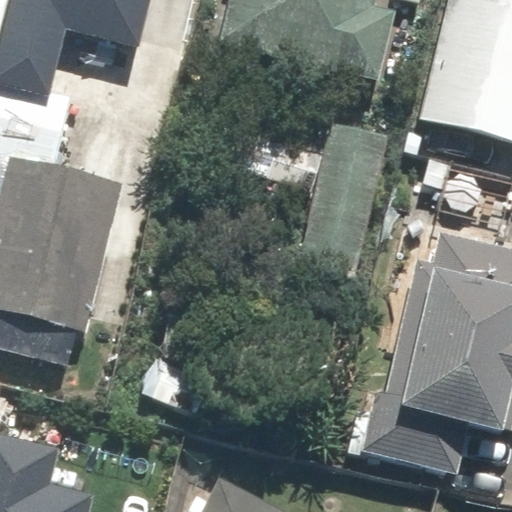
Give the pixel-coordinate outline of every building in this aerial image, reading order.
[(10,0),(0,45),(0,100),(42,110),(57,45),(128,61),(141,0),(10,0)] [(224,0),(214,55),(384,88),(397,23),(366,17),(369,0),(224,0)] [(511,0),(441,0),(411,134),(511,156),(511,0)] [(253,120),(200,112),(192,169),(244,177),(253,120)] [(357,302),(381,141),(274,124),(263,192),(308,199),(293,292),(357,302)] [(114,197),(0,172),(0,317),(84,336),(114,197)] [(427,274),(407,269),(356,461),(456,487),(463,462),(500,472),(511,428),(511,260),(436,241),(427,274)] [(218,363),(148,352),(140,402),(210,413),(218,363)] [(33,463),(0,454),(0,511),(84,511),(86,504),(26,488),(33,463)] [(199,511),(287,511),(221,475),(199,511)]
